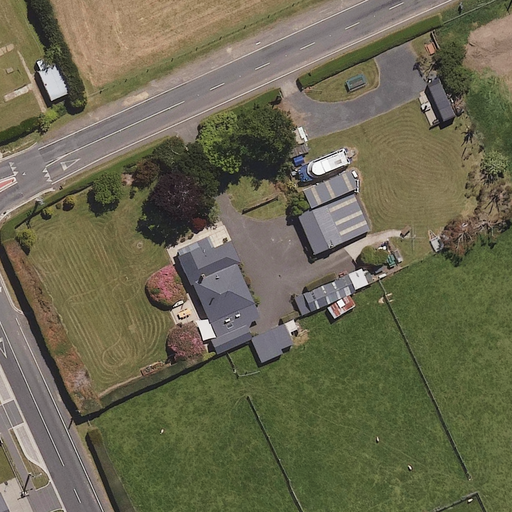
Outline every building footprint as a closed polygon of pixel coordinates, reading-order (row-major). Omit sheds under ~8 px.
[(70,89),(54,52),(34,61),(51,98),(70,89)] [(352,185),(345,168),(298,189),(305,205),(352,185)] [(366,229),(352,194),(299,215),(313,250),(366,229)] [(237,261),(222,229),(173,251),(195,300),(186,305),(202,339),(208,336),(215,352),(249,337),(242,323),(257,316),(233,263),(237,261)] [(366,282),(358,267),(294,299),(301,314),(366,282)] [(353,305),(347,294),(325,306),(331,316),(353,305)] [(279,347),(290,342),(282,324),(250,338),(259,361),(281,352),(279,347)]
